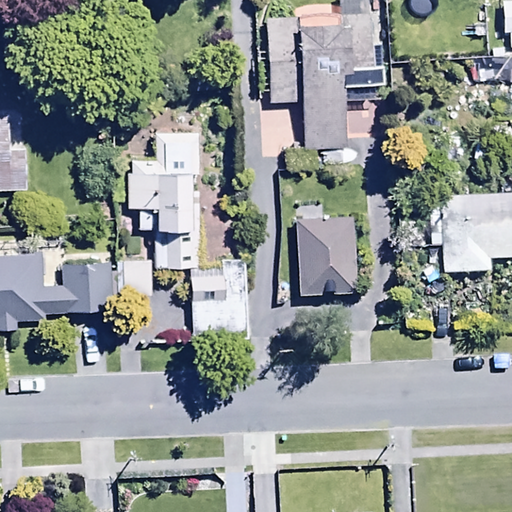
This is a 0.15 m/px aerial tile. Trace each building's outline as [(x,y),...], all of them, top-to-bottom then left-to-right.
[(344,104),(382,103),(381,73),(370,73),(368,0),(334,0),(335,22),(264,24),(266,86),(257,87),(258,109),(301,108),(302,150),(283,150),(284,176),(314,176),(313,152),(344,152),(344,104)] [(511,3),(501,4),(502,36),(511,36),(511,3)] [(0,197),(19,198),(19,119),(0,119),(0,197)] [(196,139),(152,138),(152,166),(128,166),(126,214),(136,214),(135,235),(153,235),(153,274),(195,274),(196,139)] [(511,198),(439,201),(440,224),(427,224),(427,252),(441,252),(442,278),(488,277),(487,264),(511,263),(511,198)] [(353,301),(350,222),(322,223),(321,215),(294,216),(296,303),(305,303),(306,336),(339,335),(338,302),(353,301)] [(118,271),(118,300),(149,300),(148,269),(144,269),(143,238),(127,238),(128,271),(118,271)] [(0,334),(13,335),(13,328),(43,327),(43,319),(108,317),(107,268),(61,269),(61,290),(41,290),(40,260),(0,260),(0,334)] [(246,282),(190,282),(190,343),(246,343),(246,282)]
